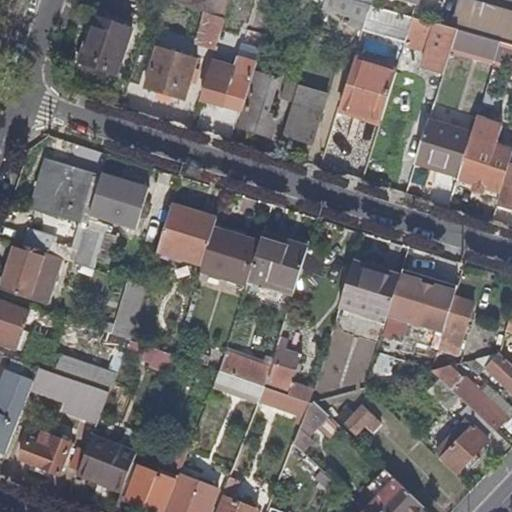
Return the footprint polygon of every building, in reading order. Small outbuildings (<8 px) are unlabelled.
[(161,0),(206,14),(224,20),(230,0),(161,0)] [(291,0),(322,9),(324,10),(325,0),(291,0)] [(346,26),(362,31),(365,21),(369,7),(345,0),(325,0),(324,10),(323,11),(349,19),(346,26)] [(500,45),(511,47),(511,13),(459,0),(458,0),(451,30),(457,32),(500,45)] [(369,7),(365,21),(408,35),(413,20),(369,7)] [(213,56),(220,33),(224,20),(206,14),(194,50),(213,56)] [(115,75),(131,31),(94,20),(78,64),(115,75)] [(457,32),(451,30),(413,20),(408,35),(408,37),(423,42),(426,35),(434,37),(426,60),(446,67),(457,32)] [(213,56),(210,65),(212,66),(200,101),(223,107),(234,70),(218,65),(220,56),(232,59),(238,39),(220,33),(213,56)] [(511,47),(500,45),(496,56),(511,61),(511,47)] [(184,100),(196,62),(157,50),(145,89),(184,100)] [(340,111),(381,123),(395,76),(355,64),(340,111)] [(265,116),(273,92),(253,85),(239,128),(271,138),(277,119),(265,116)] [(297,89),(281,138),(311,147),(325,99),(297,89)] [(456,177),(456,179),(494,191),(507,150),(496,146),(503,127),(476,118),(470,137),(456,177)] [(428,123),(415,164),(456,177),(470,137),(428,123)] [(500,193),(511,159),(511,156),(511,151),(507,150),(494,191),(500,193)] [(500,193),(497,205),(511,210),(511,159),(500,193)] [(88,215),(99,180),(45,163),(30,208),(77,223),(75,229),(82,232),(88,215)] [(150,190),(101,174),(99,180),(88,215),(137,231),(150,190)] [(217,222),(170,208),(156,253),(203,267),(213,233),(217,222)] [(72,265),(90,270),(100,237),(82,232),(76,252),(72,265)] [(258,247),(213,233),(203,267),(201,273),(245,288),(246,284),(258,247)] [(292,299),(305,258),(285,251),(286,245),(261,238),(258,247),(246,284),(292,299)] [(50,243),(45,256),(61,261),(72,265),(76,252),(50,243)] [(61,261),(45,256),(44,258),(13,248),(0,286),(0,291),(27,301),(27,300),(34,281),(52,286),(61,261)] [(374,266),(354,260),(351,270),(373,276),(374,266)] [(343,311),(384,324),(386,317),(397,283),(373,276),(351,270),(338,310),(343,311)] [(437,291),(398,279),(397,283),(386,317),(425,329),(437,291)] [(34,281),(27,300),(45,306),(52,286),(34,281)] [(110,337),(127,343),(145,288),(128,283),(110,337)] [(454,296),(437,291),(425,329),(442,334),(453,299),(454,296)] [(473,305),(453,299),(442,334),(439,343),(459,349),(473,305)] [(0,345),(14,350),(27,313),(0,303),(0,345)] [(340,319),(382,331),(384,324),(343,311),(340,319)] [(21,347),(15,362),(39,370),(41,370),(46,356),(21,347)] [(143,365),(169,369),(171,352),(145,349),(143,365)] [(301,403),(309,405),(312,393),(290,385),(297,360),(277,353),(268,379),(266,379),(263,388),(262,390),(301,403)] [(263,388),(266,379),(269,369),(224,354),(218,373),(263,388)] [(511,368),(498,355),(477,362),(511,396),(511,368)] [(39,370),(15,362),(0,402),(0,449),(7,452),(31,390),(39,370)] [(504,422),(447,369),(430,374),(468,409),(479,419),(493,433),(504,422)] [(85,406),(91,387),(41,370),(39,370),(31,390),(85,406)] [(259,401),(262,390),(217,374),(212,390),(219,392),(220,388),(259,401)] [(468,409),(430,374),(417,377),(460,417),(468,409)] [(103,411),(110,393),(91,387),(85,406),(103,411)] [(302,421),(309,405),(301,403),(262,390),(259,401),(258,405),(302,421)] [(355,436),(373,418),(361,408),(345,426),(355,436)] [(479,419),(468,409),(460,417),(459,418),(464,423),(471,428),(479,419)] [(485,441),(493,433),(479,419),(471,428),(485,441)] [(471,428),(464,423),(447,441),(454,447),(471,428)] [(487,443),(485,441),(471,428),(454,447),(447,441),(433,455),(456,476),(487,443)] [(60,474),(71,445),(54,438),(49,449),(28,442),(22,459),(60,474)] [(133,465),(136,457),(92,440),(78,473),(123,490),(133,465)] [(310,462),(293,447),(290,455),(303,468),(310,462)] [(151,511),(165,511),(177,482),(133,465),(123,490),(119,499),(151,511)] [(397,482),(389,475),(374,492),(381,499),(397,482)] [(165,511),(216,511),(217,511),(211,509),(217,493),(179,478),(177,482),(165,511)] [(238,481),(230,478),(225,490),(233,493),(238,481)] [(397,482),(381,499),(368,511),(427,511),(428,511),(397,482)] [(222,498),(217,511),(216,511),(256,511),(257,511),(222,498)]
